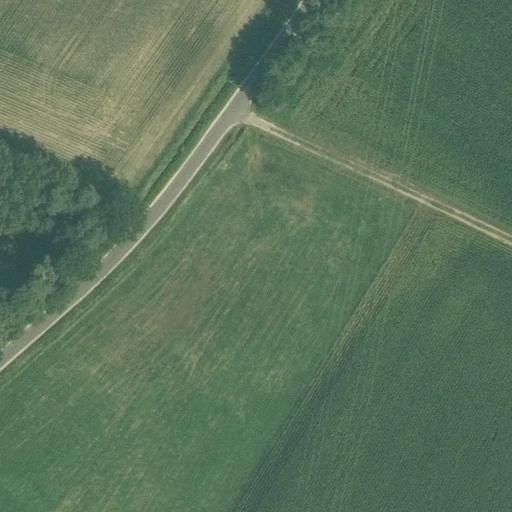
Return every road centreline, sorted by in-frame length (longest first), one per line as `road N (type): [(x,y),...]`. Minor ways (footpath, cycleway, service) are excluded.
road 1 (unclassified): [(312,0),(126,246),(0,356)]
road 2 (track): [(230,113),(511,242)]
